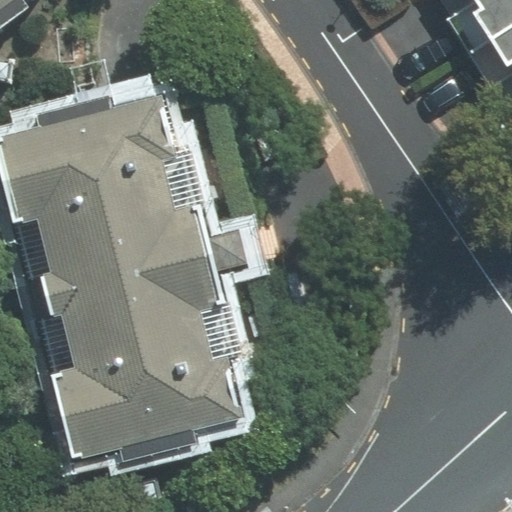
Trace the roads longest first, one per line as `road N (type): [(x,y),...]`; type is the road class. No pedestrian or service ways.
road 1 (residential): [(302,0),(511,308)]
road 2 (tertiary): [(391,511),(511,403)]
